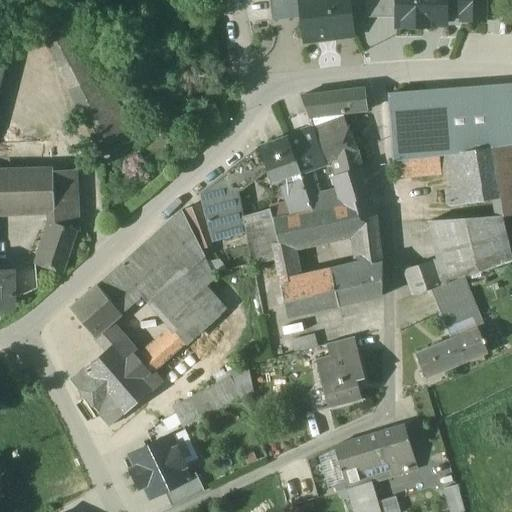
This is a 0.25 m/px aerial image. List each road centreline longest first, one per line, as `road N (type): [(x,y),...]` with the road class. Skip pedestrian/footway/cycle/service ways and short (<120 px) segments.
road 1 (residential): [(378,73),(393,250),(392,407),(173,511)]
road 2 (residential): [(27,325),(256,104)]
road 3 (residential): [(125,511),(27,325)]
road 4 (residential): [(378,73),(511,70)]
road 5 (residential): [(256,104),(280,88),(378,73)]
